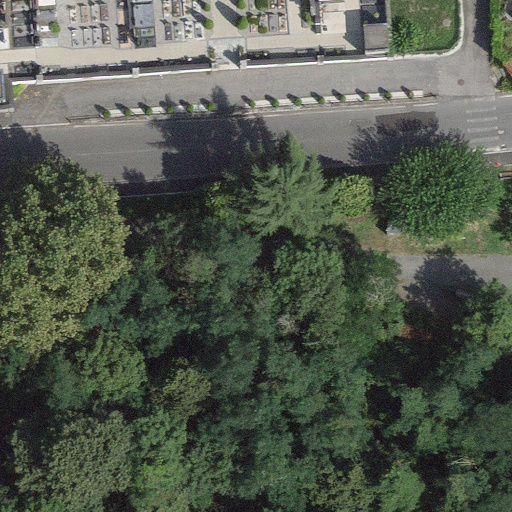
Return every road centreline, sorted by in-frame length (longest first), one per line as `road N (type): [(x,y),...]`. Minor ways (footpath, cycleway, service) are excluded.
road 1 (track): [(511,364),(385,308),(173,255),(0,262)]
road 2 (residential): [(0,164),(17,144),(429,103),(481,132)]
road 3 (tertiary): [(481,132),(0,177)]
